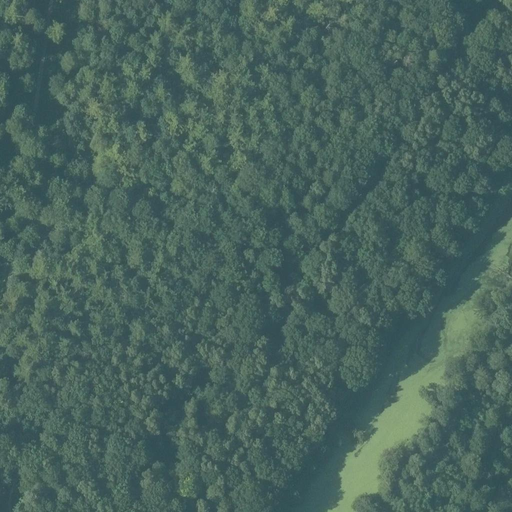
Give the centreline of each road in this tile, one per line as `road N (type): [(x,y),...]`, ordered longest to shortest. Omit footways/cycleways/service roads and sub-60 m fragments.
road 1 (track): [(266,511),(511,147)]
road 2 (track): [(0,405),(162,511)]
road 3 (track): [(511,395),(467,511)]
